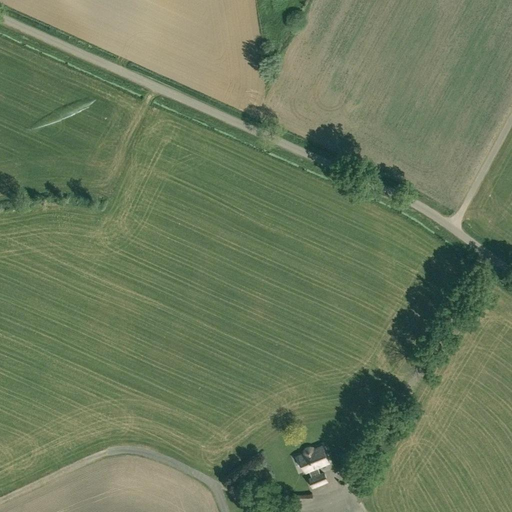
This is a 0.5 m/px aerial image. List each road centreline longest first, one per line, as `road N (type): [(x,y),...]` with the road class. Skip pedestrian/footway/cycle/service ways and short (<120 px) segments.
road 1 (unclassified): [(487,257),(411,201),(0,20)]
road 2 (unclassified): [(358,465),(487,257)]
